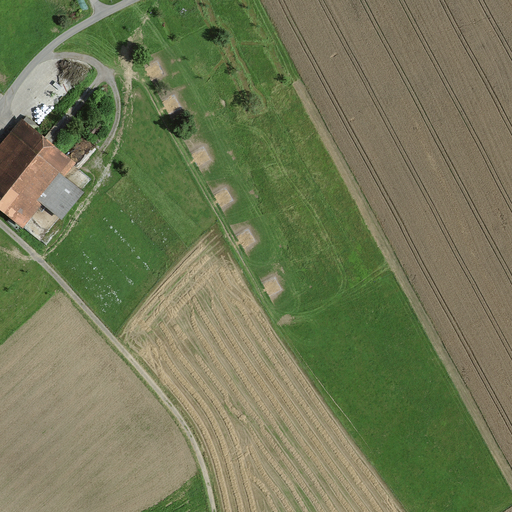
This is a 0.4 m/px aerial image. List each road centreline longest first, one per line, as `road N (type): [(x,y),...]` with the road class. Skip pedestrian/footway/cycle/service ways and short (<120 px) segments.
road 1 (track): [(0,224),(190,437),(212,511)]
road 2 (unclassified): [(0,105),(38,57),(132,0)]
